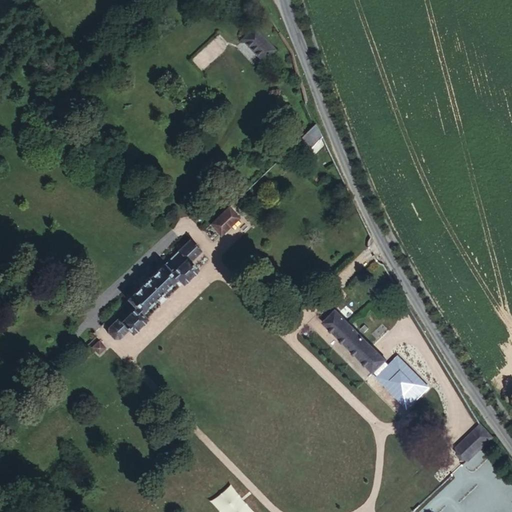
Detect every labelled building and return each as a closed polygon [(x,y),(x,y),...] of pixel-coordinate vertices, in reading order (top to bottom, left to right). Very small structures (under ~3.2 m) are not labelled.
[(271,52),(251,31),(239,44),(259,64),(271,52)] [(304,156),(320,140),(312,126),(293,144),(304,156)] [(215,237),(235,218),(225,208),(205,227),(215,237)] [(138,316),(174,281),(179,286),(194,272),(187,264),(200,251),(188,239),(124,301),(130,307),(119,318),(115,318),(105,328),(104,334),(110,340),(117,340),(125,333),(128,336),(143,321),(138,316)] [(379,362),(330,313),(317,325),(366,375),(379,362)] [(95,354),(103,346),(98,340),(90,348),(95,354)] [(473,424),(467,414),(461,418),(467,427),(473,424)] [(463,464),(487,441),(476,429),(452,453),(463,464)]
